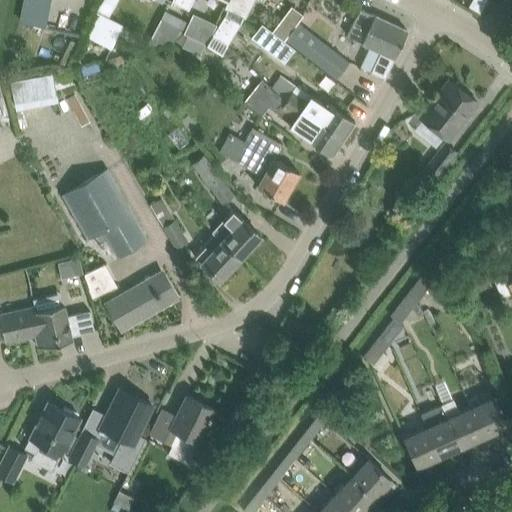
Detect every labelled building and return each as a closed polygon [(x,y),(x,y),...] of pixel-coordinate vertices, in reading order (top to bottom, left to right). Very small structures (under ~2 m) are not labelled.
[(45,29),(51,0),(25,0),(20,23),(45,29)] [(177,0),(172,11),(185,17),(192,0),(177,0)] [(224,16),(206,46),(222,55),(240,26),(244,18),(245,18),(253,0),(228,0),(229,0),(225,9),(227,10),(224,16)] [(291,6),(272,32),(273,33),(275,34),(284,41),(298,22),(303,15),(301,14),(292,7),(291,6)] [(360,67),(366,70),(384,78),(407,31),(360,9),(347,36),(369,47),(360,67)] [(164,11),(146,45),(151,47),(172,42),(174,38),(178,40),(187,23),(169,13),(164,11)] [(86,37),(110,49),(121,25),(98,14),(86,37)] [(204,42),(212,24),(193,15),(184,33),(204,42)] [(256,31),(251,38),(262,46),(284,63),(294,49),(284,41),(275,34),(273,33),(272,32),(262,24),(256,31)] [(66,69),(78,44),(70,40),(58,65),(66,69)] [(324,42),(310,59),(336,79),(349,62),(324,42)] [(15,111),(58,102),(52,72),(10,80),(15,111)] [(281,76),(272,88),(287,101),(343,137),(352,125),(354,122),(354,121),(327,103),(325,105),(281,76)] [(260,79),(249,93),(249,94),(262,102),(268,106),(277,113),(276,114),(290,123),(288,126),(304,136),(304,137),(305,137),(315,144),(331,155),(343,137),(287,101),(272,88),(260,79)] [(448,140),(478,103),(451,82),(432,107),(428,105),(419,117),(448,140)] [(274,158),(282,144),(253,127),(234,160),(262,176),(256,186),(282,200),(298,172),(274,158)] [(437,177),(456,152),(445,143),(425,168),(437,177)] [(218,176),(202,155),(191,164),(223,203),(233,194),(218,176)] [(89,241),(103,233),(116,258),(145,241),(105,171),(63,195),(89,241)] [(149,205),(175,247),(185,240),(159,198),(149,205)] [(231,209),(211,231),(214,233),(240,258),(260,236),(246,222),(236,213),(231,209)] [(195,257),(219,280),(240,258),(214,233),(203,244),(205,246),(195,257)] [(79,258),(57,262),(61,279),(82,274),(79,258)] [(491,284),(481,261),(462,269),(472,293),(491,284)] [(101,263),(83,274),(90,299),(115,286),(103,265),(101,263)] [(121,329),(176,297),(161,271),(106,303),(121,329)] [(423,273),(406,295),(416,302),(433,281),(423,273)] [(417,315),(412,308),(416,302),(406,295),(390,315),(393,317),(400,323),(400,322),(404,318),(406,321),(417,315)] [(5,342),(35,335),(30,313),(36,312),(35,306),(0,314),(0,331),(2,331),(5,342)] [(66,315),(64,306),(36,312),(30,313),(35,335),(38,347),(71,340),(71,336),(94,331),(89,310),(66,315)] [(427,308),(421,311),(422,313),(430,327),(436,324),(427,308)] [(393,317),(377,337),(387,345),(403,325),(400,322),(400,323),(393,317)] [(306,341),(312,330),(290,319),(284,329),(306,341)] [(377,337),(362,357),(372,364),(382,352),(387,345),(377,337)] [(105,415),(99,427),(104,429),(122,438),(109,463),(128,472),(145,437),(138,434),(153,404),(141,398),(140,400),(133,397),(134,395),(119,387),(105,415)] [(509,432),(501,414),(489,389),(476,395),(477,396),(468,400),(471,408),(483,435),(494,430),(497,437),(509,432)] [(176,416),(163,410),(151,434),(172,444),(179,432),(198,441),(213,409),(186,395),(176,416)] [(453,398),(441,403),(442,404),(448,418),(449,418),(461,445),(483,435),(471,408),(459,413),(453,398)] [(79,418),(76,416),(77,413),(64,406),(62,409),(47,401),(24,448),(34,453),(30,460),(52,470),(60,454),(62,455),(64,450),(66,451),(73,437),(70,435),(79,418)] [(421,413),(427,427),(439,455),(461,445),(449,418),(448,418),(442,404),(421,413)] [(325,420),(318,414),(304,432),(310,438),(325,420)] [(428,460),(439,455),(427,427),(404,438),(419,472),(431,467),(428,460)] [(83,431),(69,457),(85,465),(98,439),(83,431)] [(288,452),(295,458),(310,438),(304,432),(288,452)] [(26,454),(9,446),(0,463),(0,474),(12,481),(26,454)] [(280,477),(295,458),(288,452),(273,471),(280,477)] [(368,459),(351,476),(374,497),(382,488),(388,494),(396,484),(368,459)] [(273,471),(258,490),(265,496),(280,477),(273,471)] [(335,494),(353,511),(359,511),(374,497),(351,476),(335,494)] [(242,510),(245,511),(252,511),(265,496),(258,490),(242,510)] [(118,491),(113,502),(119,505),(128,510),(133,498),(118,491)] [(318,511),(353,511),(335,494),(318,511)] [(113,502),(110,509),(116,511),(119,505),(113,502)]
